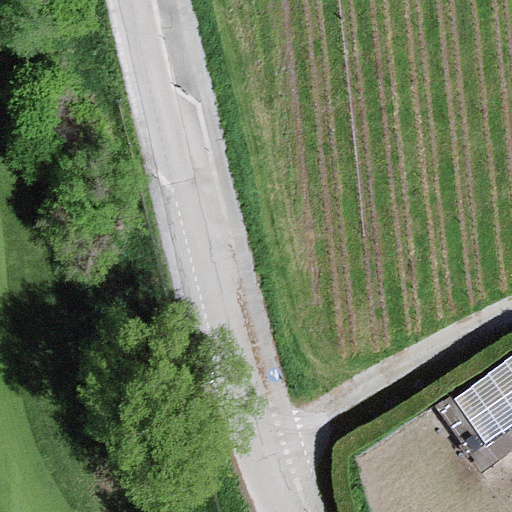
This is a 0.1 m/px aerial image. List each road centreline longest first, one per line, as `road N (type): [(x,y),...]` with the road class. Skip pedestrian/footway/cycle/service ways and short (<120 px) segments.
road 1 (unclassified): [(322,511),(174,0)]
road 2 (track): [(511,291),(349,364),(298,429)]
